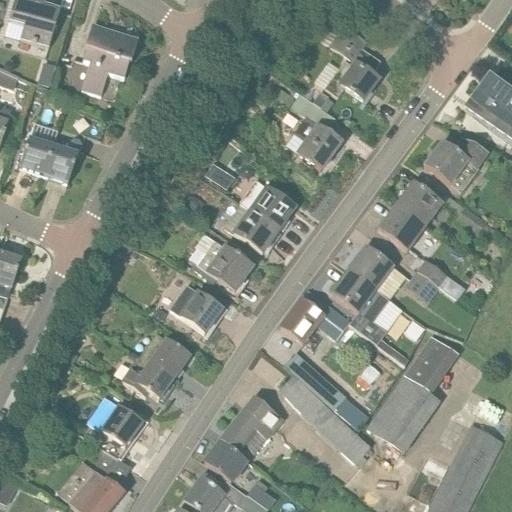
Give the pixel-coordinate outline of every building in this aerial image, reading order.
[(19,43),(48,52),(59,13),(32,6),(33,0),(14,0),(9,21),(24,26),(19,43)] [(88,68),(80,94),(100,100),(106,79),(123,84),(135,41),(93,29),(88,48),(83,66),(88,68)] [(324,91),(323,92),(337,102),(338,101),(344,92),(362,104),(372,90),(377,82),(371,78),(379,66),(360,52),(364,46),(342,30),(328,50),(344,62),(337,72),(324,91)] [(39,76),(36,87),(49,91),(52,80),(39,76)] [(474,109),(469,116),(510,147),(511,144),(511,101),(504,96),(491,86),(489,84),(472,107),(474,109)] [(270,96),(280,102),(281,101),(285,95),(284,94),(274,89),(270,96)] [(281,101),(280,102),(289,107),(289,106),(293,100),(285,95),(281,101)] [(319,95),(312,105),(320,111),(327,101),(319,95)] [(299,97),(289,110),(304,121),(293,137),(304,145),(304,146),(296,156),(296,157),(303,162),(313,169),(320,174),(321,175),(331,161),(341,147),(316,129),(310,125),(320,112),(299,97)] [(0,148),(7,126),(11,113),(0,109),(0,148)] [(19,166),(18,171),(44,180),(55,150),(60,136),(33,127),(28,141),(23,157),(19,166)] [(55,150),(44,180),(50,182),(61,186),(67,188),(77,158),(84,139),(61,131),(60,136),(55,150)] [(207,156),(213,161),(226,146),(220,141),(207,156)] [(442,145),(423,170),(439,182),(449,190),(466,166),(477,173),(488,156),(461,141),(452,154),(445,149),(446,148),(442,145)] [(212,167),(204,179),(226,194),(234,182),(212,167)] [(255,183),(238,206),(240,207),(242,209),(250,215),(277,234),(278,232),(285,223),(294,211),(267,191),(255,183)] [(412,185),(396,208),(418,225),(425,230),(432,221),(425,216),(435,201),(429,197),(412,185)] [(196,218),(205,205),(192,197),(191,199),(186,195),(181,204),(185,206),(183,209),(196,218)] [(396,208),(377,233),(393,245),(407,256),(415,244),(408,239),(418,225),(396,208)] [(477,238),(485,224),(465,210),(456,223),(465,230),(477,238)] [(250,215),(233,238),(261,258),(277,234),(250,215)] [(113,253),(124,259),(130,249),(118,243),(113,253)] [(196,269),(193,273),(206,282),(209,278),(215,283),(220,286),(234,296),(244,281),(251,271),(246,267),(245,266),(238,261),(236,260),(224,251),(214,244),(205,257),(196,269)] [(393,271),(381,261),(365,249),(348,272),(377,293),(393,271)] [(0,321),(20,263),(0,255),(0,321)] [(416,274),(438,291),(438,290),(446,279),(425,263),(416,274)] [(348,272),(329,297),(345,309),(356,317),(348,328),(375,349),(386,335),(372,326),(389,304),(388,303),(376,294),(377,293),(348,272)] [(409,283),(404,290),(426,306),(431,299),(438,291),(416,274),(409,283)] [(446,279),(438,290),(448,298),(456,287),(446,279)] [(221,314),(197,297),(186,289),(169,314),(204,338),(221,314)] [(301,302),(279,331),(296,343),(303,349),(317,330),(324,320),(333,327),(326,337),(336,345),(343,335),(350,325),(331,311),(307,294),(301,302)] [(150,345),(140,360),(148,366),(173,382),(189,359),(165,342),(159,351),(150,345)] [(73,366),(78,358),(68,352),(64,360),(73,366)] [(295,357),(283,370),(298,383),(301,386),(312,373),(310,370),(295,357)] [(131,373),(122,387),(143,401),(143,402),(147,397),(158,404),(159,402),(163,396),(171,386),(173,382),(148,366),(139,379),(131,373)] [(312,373),(301,386),(333,415),(345,402),(312,373)] [(292,379),(278,394),(315,432),(353,466),(354,466),(355,467),(362,459),(369,450),(331,415),(292,379)] [(50,398),(41,400),(43,410),(43,411),(52,409),(52,408),(50,398)] [(220,445),(247,464),(280,420),(253,400),(220,445)] [(118,409),(100,435),(124,452),(142,426),(129,417),(118,409)] [(468,511),(503,445),(470,428),(427,511),(468,511)] [(230,487),(247,464),(220,445),(203,467),(219,479),(223,482),(230,487)] [(94,465),(93,467),(120,487),(121,484),(131,471),(103,452),(94,465)] [(95,475),(68,508),(73,511),(109,511),(123,497),(106,482),(105,483),(95,475)] [(200,482),(184,505),(193,511),(229,511),(233,506),(238,510),(240,511),(263,511),(246,499),(245,499),(229,488),(230,487),(223,482),(215,493),(200,482)] [(247,497),(246,499),(263,511),(268,511),(275,503),(264,495),(254,488),(247,497)]
